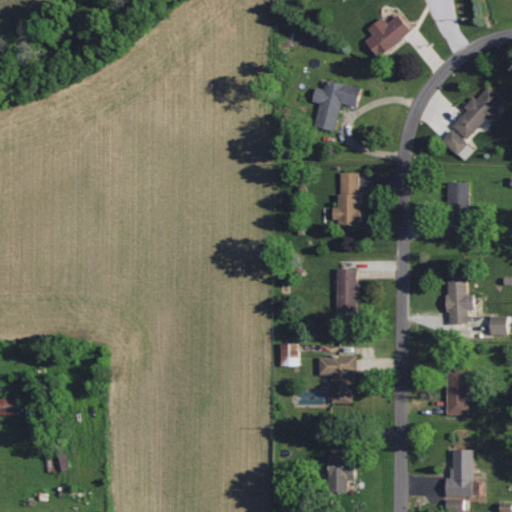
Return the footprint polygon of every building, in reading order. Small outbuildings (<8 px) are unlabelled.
[(370,30),(375,35),(367,42),(382,59),(414,31),(400,15),(390,24),(384,17),(370,30)] [(337,131),(343,104),(360,108),(364,89),(327,81),(326,89),(318,88),(315,103),(321,104),(316,127),(337,131)] [(488,120),(494,126),(503,116),(497,110),(505,101),(490,87),(454,126),(469,140),(488,120)] [(445,141),(466,162),(476,151),(455,130),(445,141)] [(342,209),(338,209),(338,226),(362,226),(362,173),(342,173),(342,209)] [(472,182),(450,183),(451,208),(465,208),(465,210),(473,210),(472,182)] [(339,317),(359,317),(360,270),(340,269),(339,317)] [(449,276),(451,325),(474,324),(473,312),(477,312),(476,295),(470,295),(469,276),(449,276)] [(492,335),(510,335),(510,317),(493,317),(492,335)] [(301,366),(301,342),(282,342),(282,366),(301,366)] [(322,375),(333,375),(333,403),(357,403),(356,355),(321,355),(322,375)] [(450,415),(471,414),(470,367),(449,368),(450,415)] [(0,415),(20,415),(20,398),(0,398),(0,415)] [(448,495),(482,496),(482,481),(475,481),(476,449),(454,449),(454,478),(449,478),(448,495)] [(58,472),(70,469),(67,453),(54,456),(58,472)] [(332,492),(350,492),(350,479),(357,479),(358,455),(333,454),(332,492)] [(465,511),(466,499),(449,499),(449,511),(457,511),(465,511)]
